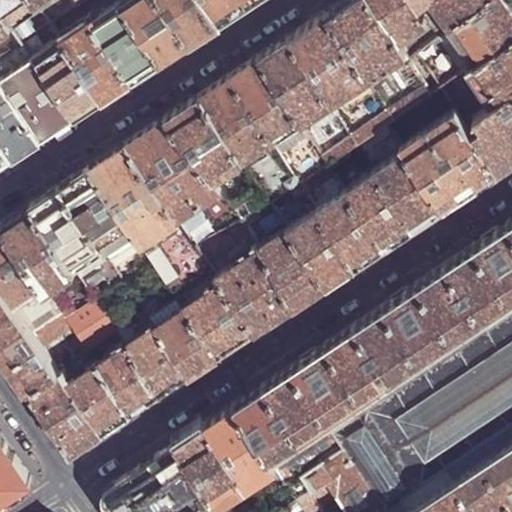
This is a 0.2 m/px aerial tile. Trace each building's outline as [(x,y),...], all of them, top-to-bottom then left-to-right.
[(0,0),(0,7),(24,43),(76,115),(88,107),(105,96),(52,20),(37,0),(0,0)] [(80,2),(78,0),(37,0),(52,20),(80,2)] [(83,0),(80,2),(133,78),(152,66),(161,60),(120,0),(83,0)] [(162,0),(120,0),(161,60),(179,49),(191,41),(162,0)] [(162,0),(191,41),(204,32),(220,22),(205,0),(162,0)] [(205,0),(220,22),(235,12),(253,0),(205,0)] [(327,11),(396,114),(432,90),(399,40),(372,0),(344,0),(339,3),(327,11)] [(372,0),(399,40),(428,20),(424,14),(418,5),(414,0),(372,0)] [(424,14),(431,9),(425,0),(418,5),(424,14)] [(434,0),(451,25),(482,0),(434,0)] [(511,3),(509,0),(482,0),(451,25),(449,26),(465,50),(474,62),(511,36),(511,3)] [(52,20),(105,96),(122,85),(133,78),(80,2),(52,20)] [(0,58),(24,43),(0,7),(0,58)] [(396,114),(327,11),(306,25),(290,35),(359,140),(386,121),(396,114)] [(260,54),(330,159),(359,140),(290,35),(272,47),(260,54)] [(474,62),(465,50),(453,58),(437,35),(417,51),(442,83),(474,62)] [(511,36),(474,62),(442,83),(440,84),(449,98),(455,106),(464,120),(473,114),(511,87),(511,36)] [(0,58),(0,78),(42,138),(61,125),(76,115),(24,43),(0,58)] [(300,179),(330,159),(260,54),(243,65),(231,73),(300,179)] [(300,179),(231,73),(214,85),(202,93),(244,156),(264,187),(271,196),(272,198),(300,179)] [(0,138),(13,156),(31,145),(42,138),(0,78),(0,138)] [(449,98),(440,84),(432,90),(396,114),(386,121),(395,134),(449,98)] [(511,87),(473,114),(480,124),(472,130),(498,168),(511,158),(511,87)] [(183,105),(167,115),(214,177),(244,156),(202,93),(183,105)] [(475,183),(498,168),(472,130),(464,120),(455,106),(401,142),(404,146),(444,204),(475,183)] [(127,141),(196,242),(242,215),(236,206),(214,177),(167,115),(141,132),(127,141)] [(0,164),(13,156),(0,138),(0,164)] [(415,224),(376,165),(359,140),(330,159),(336,169),(341,166),(345,173),(340,176),(385,243),(404,231),(415,224)] [(196,242),(127,141),(105,155),(91,164),(154,256),(179,292),(215,269),(196,242)] [(433,211),(444,204),(404,146),(376,165),(415,224),(433,211)] [(385,243),(340,176),(336,180),(331,172),(336,169),(330,159),(300,179),(307,188),(312,185),(317,193),(312,196),(356,262),(375,250),(385,243)] [(154,256),(91,164),(73,176),(61,184),(125,276),(154,256)] [(356,262),(312,196),(307,198),(303,191),(307,188),(300,179),(272,198),(327,282),(344,271),(356,262)] [(125,276),(61,184),(43,196),(32,203),(76,267),(97,297),(126,278),(125,276)] [(236,206),(242,215),(271,196),(264,187),(236,206)] [(316,289),(327,282),(272,198),(271,196),(242,215),(260,241),(294,304),(316,289)] [(3,222),(47,286),(76,267),(32,203),(15,214),(3,222)] [(196,242),(215,269),(256,329),(277,315),(294,304),(260,241),(242,215),(196,242)] [(511,219),(461,253),(447,262),(481,316),(511,295),(511,219)] [(0,280),(17,305),(47,286),(3,222),(0,223),(0,280)] [(399,294),(355,322),(390,375),(481,316),(447,262),(399,294)] [(179,292),(186,303),(220,353),(242,338),(256,329),(215,269),(179,292)] [(0,315),(17,305),(0,280),(0,315)] [(511,295),(481,316),(390,375),(299,435),(271,455),(277,464),(298,498),(308,491),(319,484),(329,477),(336,488),(351,511),(397,511),(456,474),(511,437),(511,295)] [(119,329),(97,297),(75,312),(68,317),(73,325),(98,361),(127,342),(119,329)] [(68,317),(75,312),(69,302),(61,307),(64,311),(68,317)] [(210,359),(220,353),(186,303),(157,322),(191,372),(210,359)] [(0,345),(10,360),(29,387),(61,368),(59,366),(44,344),(35,331),(31,326),(17,305),(0,315),(0,345)] [(35,331),(44,344),(73,325),(68,317),(64,311),(41,327),(35,331)] [(31,326),(35,331),(41,327),(37,322),(31,326)] [(180,379),(191,372),(157,322),(127,342),(162,392),(180,379)] [(390,375),(355,322),(328,340),(277,374),(265,383),(299,435),(390,375)] [(127,342),(98,361),(132,411),(142,405),(155,396),(162,392),(127,342)] [(69,381),(103,430),(122,418),(132,411),(98,361),(73,378),(69,381)] [(64,363),(59,366),(61,368),(63,372),(67,369),(64,363)] [(90,439),(103,430),(69,381),(63,372),(61,368),(29,387),(74,451),(90,439)] [(73,378),(67,369),(63,372),(69,381),(73,378)] [(299,435),(265,383),(235,402),(271,455),(299,435)] [(206,421),(247,484),(277,464),(271,455),(235,402),(216,415),(206,421)] [(190,431),(177,440),(203,481),(216,499),(218,503),(225,498),(247,484),(206,421),(190,431)] [(0,497),(16,487),(33,476),(3,433),(0,428),(0,497)] [(511,511),(511,437),(456,474),(482,511),(511,511)] [(203,481),(177,440),(114,482),(109,486),(108,488),(106,495),(109,502),(115,511),(178,511),(172,501),(203,481)] [(482,511),(456,474),(397,511),(482,511)] [(329,477),(319,484),(327,495),(336,488),(329,477)] [(203,481),(172,501),(178,511),(195,511),(216,499),(203,481)] [(253,493),(247,484),(225,498),(232,507),(253,493)] [(318,507),(309,511),(351,511),(336,488),(327,495),(319,484),(308,491),(316,501),(314,502),(318,507)] [(308,491),(298,498),(305,508),(314,502),(316,501),(308,491)] [(223,511),(218,503),(216,499),(195,511),(223,511)] [(309,511),(318,507),(314,502),(305,508),(307,511),(309,511)]
